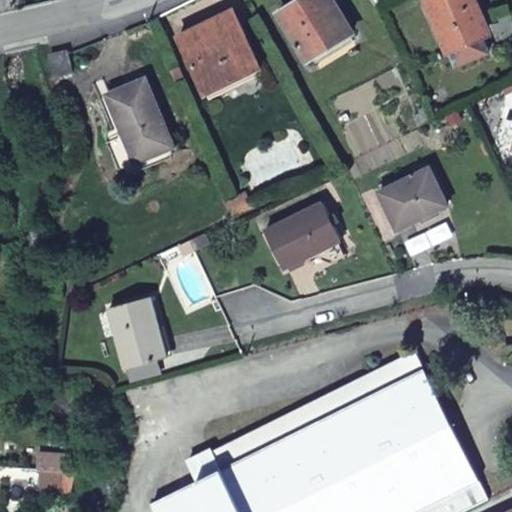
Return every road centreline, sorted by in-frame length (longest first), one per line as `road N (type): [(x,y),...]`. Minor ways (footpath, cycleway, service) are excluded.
road 1 (residential): [(252,327),(469,267),(511,269)]
road 2 (residential): [(0,37),(132,0)]
